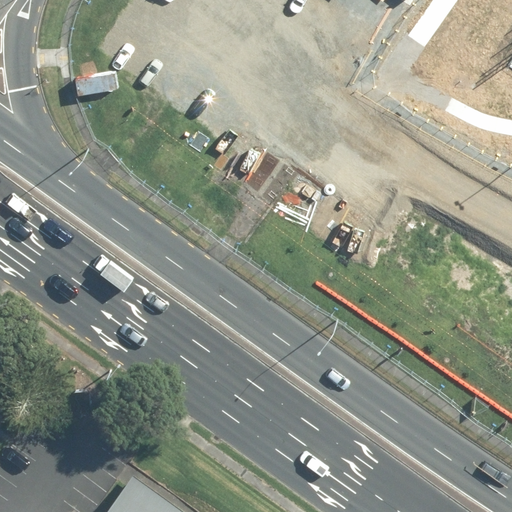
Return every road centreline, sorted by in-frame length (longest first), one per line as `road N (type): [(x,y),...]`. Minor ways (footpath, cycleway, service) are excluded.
road 1 (primary): [(41,163),(511,490)]
road 2 (primary): [(374,511),(41,268)]
road 3 (primary): [(21,0),(41,163)]
